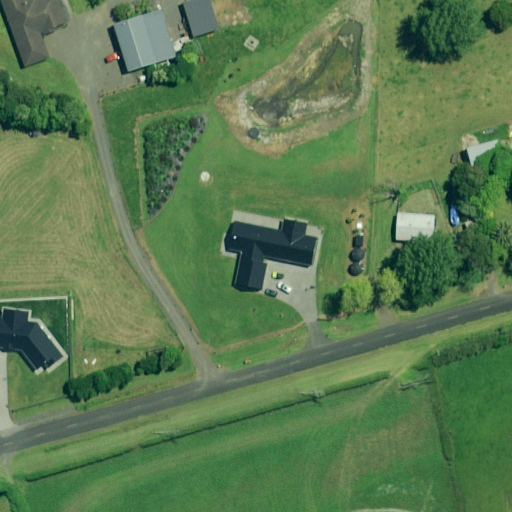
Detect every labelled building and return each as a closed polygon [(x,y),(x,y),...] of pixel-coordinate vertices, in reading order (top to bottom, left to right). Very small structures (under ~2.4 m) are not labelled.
[(1,0),(25,68),(49,59),(42,37),(58,31),(56,27),(70,23),(62,0),(1,0)] [(176,58),(162,13),(114,27),(127,72),(176,58)] [(507,159),(500,139),(467,151),(474,171),(507,159)] [(436,217),(398,214),(396,240),(434,243),(436,217)] [(483,246),(477,220),(465,223),(468,233),(454,236),(458,252),(483,246)] [(219,306),(218,252),(195,253),(196,306),(219,306)] [(0,338),(7,338),(7,330),(14,329),(13,320),(0,320),(0,338)] [(63,341),(20,337),(19,347),(14,346),(12,362),(48,366),(49,354),(62,355),(63,341)]
